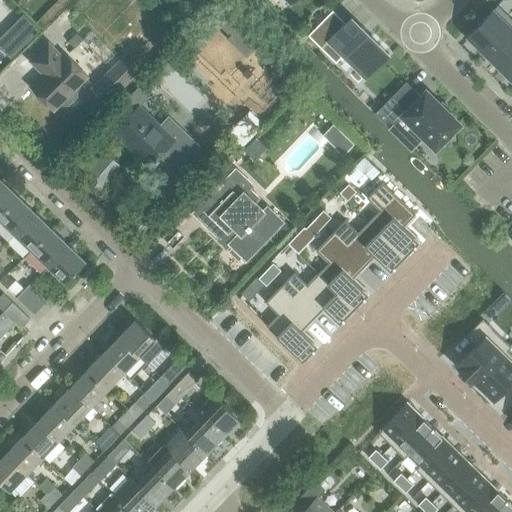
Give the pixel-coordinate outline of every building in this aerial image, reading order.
[(215,10),(236,29),(243,22),(245,19),(224,0),(215,10)] [(511,20),(496,5),(466,36),(483,53),(511,23),(511,20)] [(332,10),(308,34),(321,47),(328,40),(365,76),(388,52),(351,16),(345,22),(332,10)] [(23,14),(9,28),(24,43),(39,29),(23,14)] [(243,22),(236,29),(255,46),(262,39),(243,22)] [(511,23),(483,53),(499,69),(511,55),(511,23)] [(91,31),(83,39),(106,63),(114,55),(91,31)] [(76,32),(68,40),(74,47),(83,39),(76,32)] [(88,77),(64,55),(59,60),(46,47),(28,65),(42,77),(28,90),(53,113),(88,77)] [(511,55),(499,69),(511,81),(511,55)] [(134,73),(120,59),(90,89),(105,103),(134,73)] [(378,109),(383,115),(393,124),(401,116),(434,149),(460,123),(425,89),(419,96),(405,82),(378,109)] [(133,112),(114,132),(134,152),(133,153),(147,167),(153,161),(154,163),(158,160),(156,158),(163,151),(178,166),(181,163),(197,145),(168,118),(159,128),(138,108),(149,96),(138,85),(122,102),(133,112)] [(333,124),(322,135),(329,141),(339,130),(333,124)] [(261,139),(251,149),(259,157),(269,147),(261,139)] [(203,224),(220,240),(222,238),(234,249),(230,253),(238,260),(241,257),(246,261),(277,228),(262,214),(263,213),(253,203),(257,199),(248,190),(251,187),(235,171),(202,206),(212,215),(203,224)] [(384,179),(369,194),(382,206),(370,218),(406,253),(421,237),(406,223),(417,211),(384,179)] [(0,215),(16,198),(0,182),(0,215)] [(345,186),(339,192),(347,200),(353,193),(345,186)] [(0,232),(8,240),(14,233),(14,234),(33,214),(16,198),(0,215),(0,232)] [(320,212),(314,218),(322,226),(328,220),(320,212)] [(14,234),(31,250),(50,230),(33,214),(14,234)] [(314,218),(308,225),(316,232),(322,226),(314,218)] [(346,218),(332,233),(365,265),(376,254),(391,268),(406,253),(370,218),(359,230),(346,218)] [(31,250),(48,266),(67,247),(50,230),(31,250)] [(332,233),(317,248),(330,260),(318,272),(354,307),(369,291),(354,276),(365,265),(332,233)] [(65,283),(84,263),(67,247),(48,266),(65,283)] [(270,265),(264,271),(272,279),(278,273),(270,265)] [(264,271),(258,277),(266,285),(272,279),(264,271)] [(294,271),(279,286),(313,319),(324,307),(339,322),(354,307),(318,272),(307,283),(294,271)] [(264,283),(256,276),(251,281),(259,288),(264,283)] [(14,282),(7,290),(17,299),(24,292),(23,291),(14,282)] [(34,316),(36,313),(47,302),(29,285),(23,291),(24,292),(17,299),(34,316)] [(279,286),(265,301),(277,314),(266,325),(302,360),(317,345),(302,330),(313,319),(279,286)] [(2,294),(0,295),(0,308),(3,311),(11,303),(2,294)] [(29,320),(22,313),(11,303),(3,311),(0,314),(0,337),(15,323),(21,328),(29,320)] [(476,345),(457,365),(474,381),(475,382),(507,349),(508,350),(511,346),(482,318),(466,335),(476,345)] [(140,356),(148,365),(165,348),(135,319),(119,336),(140,356)] [(119,336),(103,352),(124,372),(140,356),(119,336)] [(507,349),(475,382),(493,399),(511,380),(511,353),(508,350),(507,349)] [(103,352),(87,369),(108,389),(124,372),(103,352)] [(184,367),(176,359),(160,376),(168,383),(184,367)] [(104,404),(99,399),(108,389),(87,369),(71,386),(97,411),(104,404)] [(198,380),(189,372),(173,389),(181,397),(198,380)] [(160,376),(144,392),(153,400),(168,383),(160,376)] [(85,413),(90,419),(97,411),(71,386),(55,402),(76,423),(85,413)] [(167,395),(175,404),(181,397),(173,389),(167,395)] [(144,392),(128,409),(137,416),(153,400),(144,392)] [(197,411),(202,416),(201,417),(222,437),(239,420),(213,394),(197,411)] [(163,399),(157,406),(164,413),(171,406),(163,399)] [(55,402),(39,419),(59,439),(76,423),(55,402)] [(407,402),(378,432),(391,445),(420,415),(407,402)] [(128,409),(112,425),(120,433),(137,416),(128,409)] [(420,415),(391,445),(404,458),(407,454),(407,453),(432,427),(420,415)] [(155,423),(147,416),(140,423),(148,430),(155,423)] [(201,417),(185,433),(206,454),(222,437),(201,417)] [(39,419),(22,437),(43,457),(59,439),(39,419)] [(134,430),(141,437),(148,430),(140,423),(134,430)] [(104,434),(112,441),(120,433),(112,425),(104,434)] [(407,453),(407,454),(418,465),(419,465),(445,439),(432,427),(407,453)] [(185,433),(169,450),(190,471),(206,454),(185,433)] [(22,437),(6,453),(27,473),(43,457),(22,437)] [(419,465),(418,465),(415,468),(428,481),(457,451),(445,439),(419,465)] [(133,448),(124,440),(107,456),(117,465),(133,448)] [(148,461),(153,466),(152,467),(173,487),(190,471),(169,450),(168,451),(163,446),(148,461)] [(375,450),(367,458),(373,464),(381,456),(375,450)] [(457,451),(428,481),(440,493),(469,463),(457,451)] [(95,460),(87,452),(80,459),(88,467),(95,460)] [(0,459),(0,482),(9,491),(11,490),(15,494),(21,494),(34,480),(27,473),(6,453),(0,459)] [(91,473),(94,476),(100,482),(117,465),(107,456),(91,473)] [(381,456),(373,464),(379,469),(386,462),(381,456)] [(73,466),(81,474),(88,467),(80,459),(73,466)] [(469,463),(440,493),(453,504),(482,475),(469,463)] [(152,467),(136,484),(157,504),(173,487),(152,467)] [(100,482),(94,476),(91,473),(75,490),(84,499),(100,482)] [(400,474),(392,481),(398,487),(406,479),(400,474)] [(482,475),(453,504),(460,511),(469,511),(494,487),(482,475)] [(129,478),(113,494),(131,511),(149,511),(157,504),(136,484),(129,478)] [(322,478),(318,483),(324,489),(329,485),(322,478)] [(406,479),(398,487),(404,493),(412,485),(406,479)] [(308,507),(303,511),(331,511),(318,499),(325,491),(324,489),(318,483),(316,482),(299,499),(308,507)] [(61,495),(52,487),(47,493),(55,501),(61,495)] [(494,487),(469,511),(493,511),(506,499),(494,487)] [(66,499),(75,508),(84,499),(75,490),(66,499)] [(40,500),(48,508),(55,501),(47,493),(40,500)] [(131,511),(113,494),(112,493),(96,510),(97,511),(131,511)] [(425,497),(418,505),(424,510),(431,503),(425,497)] [(511,511),(511,504),(506,499),(493,511),(511,511)] [(431,503),(424,510),(425,511),(433,511),(437,509),(431,503)]
